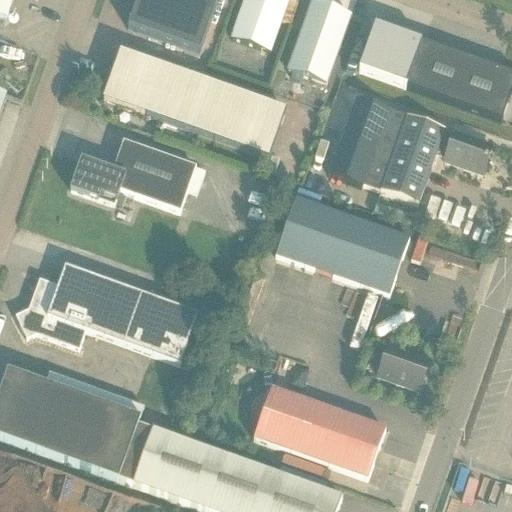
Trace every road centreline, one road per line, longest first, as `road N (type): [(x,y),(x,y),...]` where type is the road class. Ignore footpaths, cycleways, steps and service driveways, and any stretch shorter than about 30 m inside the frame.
road 1 (unclassified): [(420,511),(511,252)]
road 2 (unclassified): [(0,228),(80,0)]
